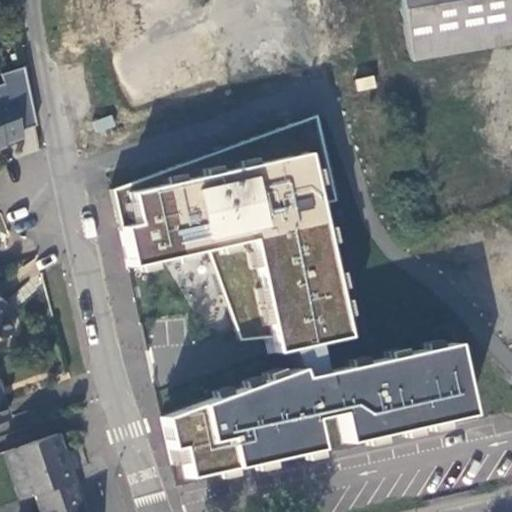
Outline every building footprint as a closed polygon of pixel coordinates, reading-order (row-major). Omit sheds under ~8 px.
[(511,0),(399,0),(408,58),(511,41),(511,0)] [(0,151),(5,149),(4,146),(21,140),(9,104),(0,106),(0,151)] [(95,132),(115,127),(111,114),(91,120),(95,132)] [(294,151),(119,191),(126,220),(112,224),(121,263),(241,236),(267,349),(337,333),(294,151)] [(0,310),(0,339),(12,335),(5,315),(2,316),(0,310)] [(293,376),(290,367),(160,416),(169,448),(178,445),(186,476),(311,445),(305,416),(332,411),(340,442),(463,411),(447,342),(293,376)] [(35,511),(36,511),(74,499),(69,483),(71,483),(65,466),(67,465),(62,452),(61,452),(55,436),(1,455),(7,472),(9,472),(13,483),(10,484),(16,502),(30,497),(35,511)] [(77,511),(78,511),(74,499),(36,511),(77,511)]
